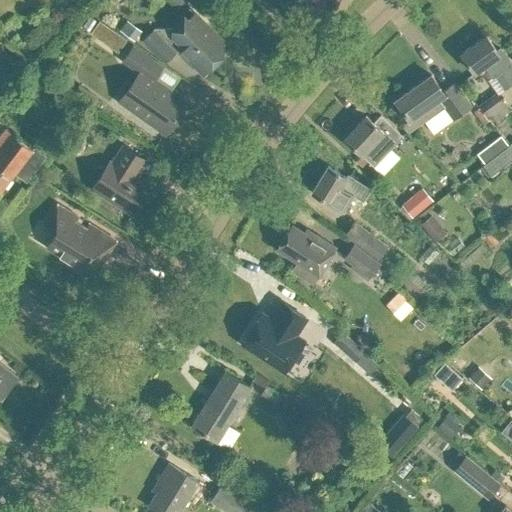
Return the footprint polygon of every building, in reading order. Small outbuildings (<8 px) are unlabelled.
[(204,23),(195,13),(186,22),(183,18),(173,28),(156,28),(144,39),(165,61),(178,48),(201,71),(218,53),(219,44),(201,27),(204,23)] [(99,19),(90,33),(100,40),(109,26),(99,19)] [(127,20),(120,30),(134,40),(141,30),(127,20)] [(485,36),(460,55),(474,74),(484,66),(492,77),(495,75),(504,89),(511,83),(511,64),(500,48),(496,51),(485,36)] [(160,66),(133,47),(125,59),(141,71),(120,100),(165,132),(186,103),(152,78),(160,66)] [(453,82),(445,88),(441,90),(431,75),(395,101),(408,119),(401,124),(408,133),(443,108),(452,120),(472,106),(453,82)] [(497,91),(480,104),(494,123),(511,110),(497,91)] [(374,167),(390,150),(404,135),(380,114),(372,123),(365,116),(344,139),(374,167)] [(0,192),(15,173),(26,181),(46,155),(35,146),(33,149),(5,128),(0,134),(0,192)] [(498,151),(508,144),(501,135),(491,142),(498,151)] [(132,214),(150,186),(135,176),(146,159),(123,144),(112,161),(110,160),(91,188),(132,214)] [(490,175),(511,158),(511,146),(510,144),(482,165),(490,175)] [(331,205),(331,204),(344,211),(353,196),(353,195),(358,198),(363,201),(371,188),(347,174),(345,178),(327,167),(312,193),(331,205)] [(36,179),(31,188),(37,192),(42,191),(46,184),(36,179)] [(422,187),(401,204),(412,216),(432,199),(422,187)] [(104,260),(117,240),(89,222),(86,227),(75,220),(78,216),(57,203),(44,224),(56,231),(47,246),(67,259),(65,262),(81,272),(92,253),(104,260)] [(428,232),(439,223),(431,214),(420,223),(428,232)] [(344,234),(378,260),(388,246),(354,220),(344,234)] [(311,238),(291,225),(276,248),(296,261),(291,270),(312,284),(335,249),(313,235),(311,238)] [(482,237),(490,248),(498,241),(490,231),(482,237)] [(343,257),(365,274),(375,261),(352,245),(343,257)] [(397,289),(387,299),(402,315),(412,305),(397,289)] [(261,312),(242,341),(284,369),(303,339),(294,333),(305,316),(284,302),(273,319),(261,312)] [(333,343),(354,361),(364,350),(343,332),(333,343)] [(18,375),(0,361),(0,395),(1,396),(18,375)] [(478,364),(468,376),(481,387),(491,376),(478,364)] [(251,387),(226,371),(192,425),(218,441),(251,387)] [(260,394),(275,403),(281,392),(266,383),(260,394)] [(404,414),(377,444),(389,454),(416,424),(404,414)] [(437,427),(444,432),(453,421),(446,415),(437,427)] [(511,416),(501,431),(511,440),(511,416)] [(211,457),(225,466),(233,454),(227,450),(229,447),(222,443),(218,449),(216,449),(211,457)] [(466,452),(453,468),(488,497),(500,481),(466,452)] [(180,511),(199,481),(169,462),(157,480),(162,483),(148,505),(159,511),(180,511)] [(227,511),(240,511),(248,500),(221,483),(209,501),(227,511)] [(511,511),(511,507),(507,503),(499,511),(511,511)]
